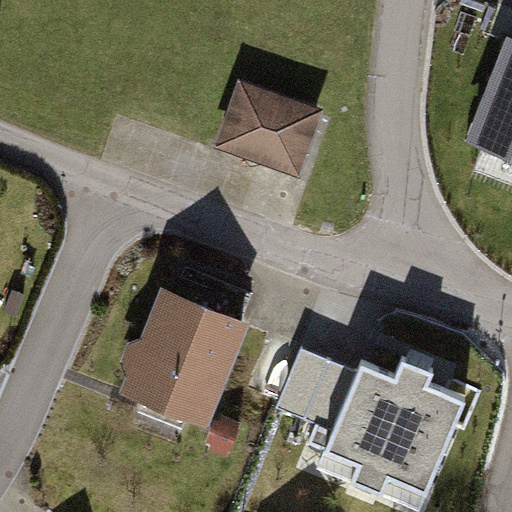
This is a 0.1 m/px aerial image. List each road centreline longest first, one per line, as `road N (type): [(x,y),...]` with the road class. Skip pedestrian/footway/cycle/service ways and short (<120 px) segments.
road 1 (residential): [(410,282),(118,186)]
road 2 (residential): [(118,186),(0,449)]
road 3 (unclassified): [(406,0),(397,73),(410,282)]
road 4 (residential): [(118,186),(0,134)]
